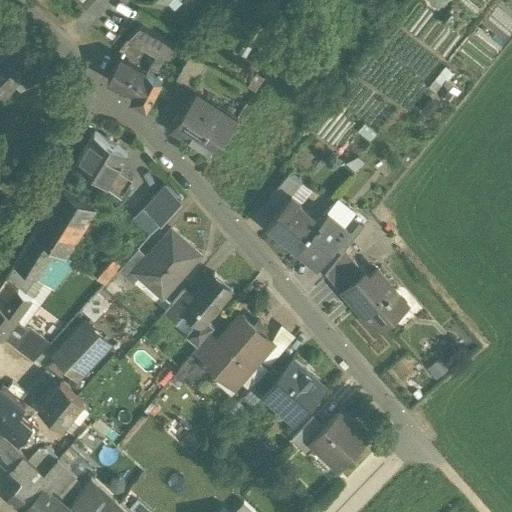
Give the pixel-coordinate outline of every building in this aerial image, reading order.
[(166,40),(141,25),(130,38),(158,54),(166,40)] [(10,47),(0,58),(0,79),(9,87),(15,80),(29,64),(10,47)] [(207,63),(191,54),(177,78),(193,88),(207,63)] [(162,80),(120,58),(108,80),(134,94),(131,101),(146,109),(162,80)] [(29,64),(15,80),(21,86),(40,75),(29,64)] [(239,117),(198,91),(175,128),(215,153),(239,117)] [(94,131),(76,160),(107,180),(117,165),(126,151),(94,131)] [(117,165),(107,180),(121,191),(132,174),(117,165)] [(289,171),(271,193),(283,203),(292,191),(293,192),(302,180),(289,171)] [(86,187),(68,176),(63,186),(80,196),(86,187)] [(165,182),(143,206),(159,221),(182,197),(165,182)] [(63,186),(61,185),(52,200),(85,221),(95,205),(80,196),(63,186)] [(283,203),(267,222),(297,246),(319,218),(299,202),(301,199),(293,192),(292,191),(283,203)] [(85,221),(52,200),(34,229),(55,245),(55,246),(64,252),(85,221)] [(159,221),(143,206),(133,217),(150,231),(159,221)] [(319,218),(297,246),(316,262),(333,242),(347,225),(346,224),(327,209),(320,218),(319,218)] [(353,215),(346,224),(347,225),(333,242),(342,250),(345,247),(363,224),(353,215)] [(126,225),(88,270),(104,282),(117,268),(137,246),(146,236),(126,225)] [(147,254),(134,270),(139,274),(163,295),(200,252),(171,227),(147,254)] [(55,245),(34,229),(15,261),(36,275),(37,274),(55,246),(55,245)] [(55,246),(37,274),(53,285),(71,258),(64,252),(55,246)] [(137,246),(117,268),(133,282),(139,274),(134,270),(147,254),(137,246)] [(365,270),(345,247),(342,250),(325,271),(344,292),(346,290),(348,288),(347,286),(365,270)] [(370,275),(365,270),(347,286),(348,288),(346,290),(375,323),(379,320),(383,324),(403,307),(392,294),(397,290),(378,268),(370,275)] [(193,295),(183,307),(185,308),(185,309),(191,314),(201,323),(204,318),(232,286),(231,285),(229,286),(213,273),(215,271),(214,270),(193,295)] [(6,276),(0,285),(0,301),(5,306),(19,286),(6,276)] [(0,301),(0,336),(1,337),(32,296),(19,286),(5,306),(0,301)] [(183,287),(164,309),(176,319),(185,309),(185,308),(183,307),(193,295),(183,287)] [(96,292),(81,309),(93,320),(108,303),(96,292)] [(56,332),(61,322),(40,312),(35,323),(56,332)] [(219,338),(202,358),(209,363),(215,369),(211,373),(231,390),(240,379),(259,358),(274,340),(272,338),(262,330),(266,326),(257,317),(253,322),(242,312),(219,338)] [(201,323),(191,314),(186,319),(193,324),(185,334),(197,344),(207,333),(210,330),(213,325),(204,318),(201,323)] [(84,324),(56,353),(76,373),(105,343),(84,324)] [(290,332),(280,325),(272,338),(274,340),(282,347),(290,332)] [(28,327),(14,347),(32,360),(49,343),(28,327)] [(207,333),(197,344),(178,366),(179,366),(186,372),(195,380),(207,367),(206,367),(209,363),(202,358),(219,338),(210,330),(207,333)] [(274,340),(259,358),(268,365),(270,363),(283,348),(282,347),(274,340)] [(279,371),(263,390),(285,409),(292,400),(304,410),(326,385),(292,356),(279,371)] [(259,358),(240,379),(249,387),(254,382),(268,365),(259,358)] [(268,365),(254,382),(263,390),(279,371),(270,363),(268,365)] [(186,372),(179,366),(173,372),(181,379),(186,372)] [(59,381),(38,407),(61,426),(83,400),(59,381)] [(1,385),(0,385),(0,426),(5,430),(19,413),(26,406),(1,385)] [(325,423),(311,438),(315,443),(327,454),(332,448),(345,460),(370,434),(342,406),(325,423)] [(19,413),(5,430),(18,441),(32,424),(19,413)] [(314,413),(291,437),(307,452),(315,443),(311,438),(325,423),(314,413)] [(5,430),(0,436),(0,451),(2,453),(1,454),(13,465),(23,453),(14,445),(18,441),(5,430)] [(23,453),(13,465),(11,467),(22,478),(15,487),(30,499),(42,485),(48,490),(54,484),(63,491),(77,475),(58,458),(44,471),(23,453)] [(69,507),(65,511),(129,511),(91,477),(68,506),(69,507)] [(15,487),(9,493),(31,511),(65,511),(69,507),(68,506),(48,490),(42,485),(30,499),(15,487)] [(233,511),(256,511),(244,501),(233,511)]
